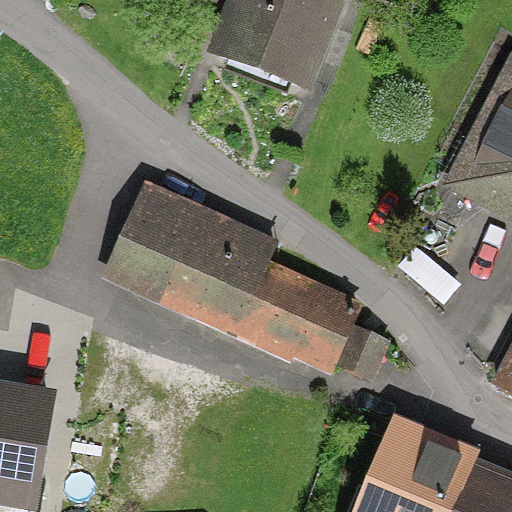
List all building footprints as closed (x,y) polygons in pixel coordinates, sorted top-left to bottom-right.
[(200,0),(232,12),(214,58),(301,91),(336,0),(200,0)] [(511,66),(450,183),(511,215),(511,66)] [(270,251),(141,194),(104,275),(328,376),(354,317),(260,275),(270,251)] [(364,384),(381,346),(353,334),(336,371),(364,384)] [(511,359),(494,393),(511,402),(511,359)] [(49,395),(0,387),(0,496),(33,501),(49,395)] [(451,511),(467,474),(472,463),(394,431),(360,511),(451,511)] [(511,511),(511,492),(467,474),(451,511),(511,511)]
